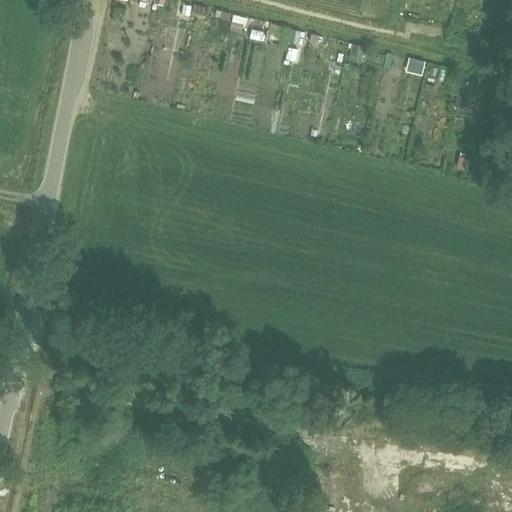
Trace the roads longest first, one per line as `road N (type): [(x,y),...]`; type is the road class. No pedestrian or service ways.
road 1 (unclassified): [(0,442),(89,0)]
road 2 (track): [(392,453),(141,394),(11,386)]
road 3 (track): [(381,498),(392,453),(511,485)]
